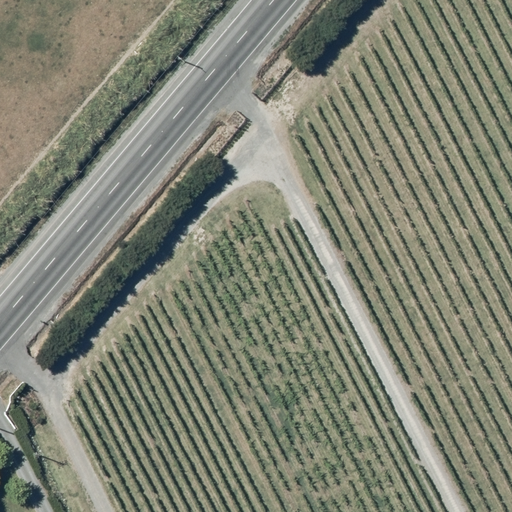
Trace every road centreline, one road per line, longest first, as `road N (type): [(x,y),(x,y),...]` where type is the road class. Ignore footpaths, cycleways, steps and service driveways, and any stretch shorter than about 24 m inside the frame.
road 1 (unknown): [(219,65),(264,111),(462,511)]
road 2 (tertiary): [(0,324),(275,0)]
